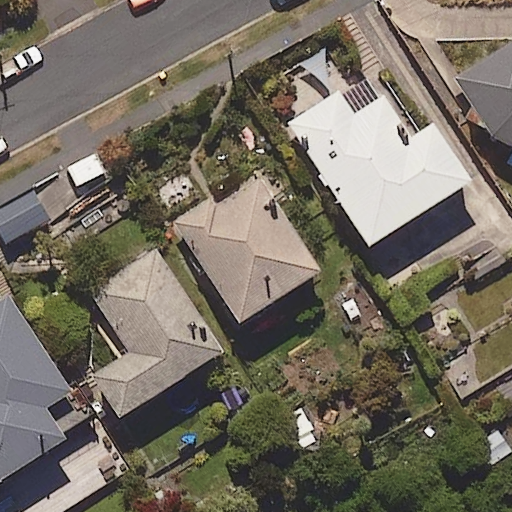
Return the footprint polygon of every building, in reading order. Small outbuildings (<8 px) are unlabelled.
[(511,51),(457,83),(491,142),(511,152),(511,51)] [(354,118),(338,93),(287,126),(368,253),(470,187),(432,128),(411,142),(383,99),(354,118)] [(320,276),(257,182),(218,208),(210,197),(168,225),(238,330),(320,276)] [(51,224),(35,193),(0,210),(0,237),(5,247),(51,224)] [(222,358),(155,252),(89,294),(129,357),(91,380),(119,423),(222,358)] [(70,398),(9,297),(0,302),(0,485),(65,447),(45,413),(70,398)] [(511,459),(511,449),(497,431),(470,452),(490,477),(511,459)]
